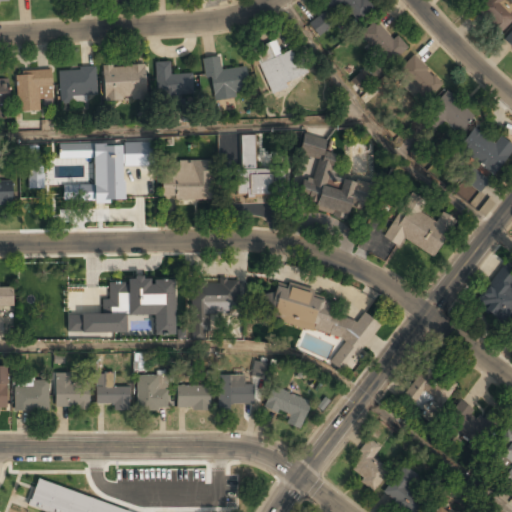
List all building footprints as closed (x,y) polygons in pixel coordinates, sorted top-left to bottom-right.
[(368,0),(325,0),(333,9),(341,3),(355,21),(373,6),(368,0)] [(484,0),(474,8),(496,34),(511,20),(511,6),(506,0),(484,0)] [(337,21),(326,8),(308,23),(319,36),(337,21)] [(376,20),(360,36),(389,65),(406,49),(376,20)] [(511,29),(503,39),(511,47),(511,29)] [(251,52),(270,94),(300,81),(288,52),(281,55),(275,41),(251,52)] [(413,56),(394,75),(423,102),(442,83),(413,56)] [(204,59),(210,101),(248,95),(244,68),(221,71),(219,57),(204,59)] [(171,62),(155,62),(155,98),(192,98),(192,73),(171,73),(171,62)] [(103,100),(146,99),(145,65),(102,66),(103,100)] [(95,69),(58,70),(59,101),(96,100),(95,69)] [(40,112),(40,106),(50,105),(50,73),(15,73),(16,112),(40,112)] [(0,110),(8,110),(8,81),(0,81),(0,110)] [(456,135),(473,117),(446,92),(422,118),(436,131),(443,123),(456,135)] [(511,145),(500,136),(494,144),(473,129),(458,150),(494,175),(511,149),(511,145)] [(348,217),(355,186),(329,180),(335,154),(324,152),(327,140),(303,135),(298,156),(311,159),(301,206),(348,217)] [(123,166),(154,165),(154,142),(58,143),(59,158),(93,158),(93,185),(63,185),(63,201),(123,200),(123,166)] [(28,188),(43,188),(43,155),(27,156),(28,188)] [(177,161),(177,171),(161,171),(161,201),(209,200),(209,160),(177,161)] [(489,177),(466,165),(459,179),(482,191),(489,177)] [(240,171),(240,198),(279,198),(279,171),(240,171)] [(75,174),(50,173),(50,201),(75,202),(75,174)] [(0,182),(0,205),(12,205),(12,182),(0,182)] [(432,261),(456,221),(441,212),(436,220),(407,202),(388,234),(432,261)] [(511,274),(501,267),(474,304),(498,322),(511,302),(511,274)] [(174,335),(174,279),(152,279),(152,277),(126,277),(126,281),(108,281),(108,298),(101,298),(101,314),(66,314),(66,332),(126,332),(126,315),(154,315),(154,335),(174,335)] [(238,313),(237,281),(191,283),(192,315),(238,313)] [(380,324),(362,313),(355,324),(334,311),(335,305),(317,294),(279,283),(276,288),(269,312),(275,316),(298,322),(314,332),(335,338),(342,342),(342,345),(333,360),(331,365),(341,371),(349,373),(380,324)] [(54,308),(54,321),(73,321),(73,285),(23,286),(23,308),(54,308)] [(0,308),(12,308),(13,287),(0,287),(0,308)] [(251,376),(264,377),(266,362),(253,361),(251,376)] [(456,385),(442,375),(437,382),(420,372),(403,400),(423,413),(427,405),(439,412),(456,385)] [(95,374),(95,405),(113,405),(113,410),(129,410),(129,387),(112,387),(112,374),(95,374)] [(135,376),(135,410),(165,410),(165,376),(135,376)] [(253,406),(253,385),(244,385),(244,377),(217,377),(217,406),(253,406)] [(47,412),(47,383),(13,383),(14,412),(47,412)] [(88,408),(88,384),(55,384),(55,408),(88,408)] [(175,387),(175,410),(209,410),(209,387),(175,387)] [(287,418),(285,424),(300,430),(310,403),(271,388),(263,409),(287,418)] [(444,426),(481,447),(495,422),(458,401),(444,426)] [(493,451),(511,463),(511,465),(501,483),(511,490),(511,431),(508,429),(493,451)] [(347,472),(374,491),(388,470),(373,459),(381,447),(370,439),(347,472)] [(417,511),(417,470),(392,470),(392,511),(417,511)] [(128,511),(35,483),(27,510),(33,511),(128,511)]
